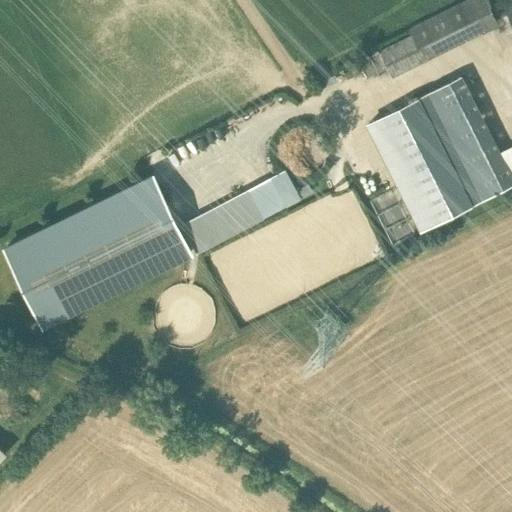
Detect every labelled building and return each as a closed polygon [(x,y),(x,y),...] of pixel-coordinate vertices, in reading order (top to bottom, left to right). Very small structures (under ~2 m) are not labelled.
[(497,0),(454,0),(410,21),(412,26),(425,52),(504,14),(497,0)] [(425,52),(412,26),(383,39),(396,68),(426,53),(425,52)] [(466,66),(386,103),(435,207),(511,171),(511,170),(511,163),(501,140),(466,66)] [(272,150),(273,159),(277,167),(283,174),(291,179),(300,180),(309,179),(320,174),(327,165),(330,154),(329,143),(324,133),(315,126),(305,122),(293,123),(285,127),(278,133),(274,141),(272,150)] [(511,134),(501,140),(511,163),(511,170),(511,171),(511,174),(511,134)] [(154,157),(5,231),(46,321),(196,250),(154,157)] [(288,200),(272,169),(188,212),(204,243),(288,200)] [(0,437),(0,458),(11,447),(0,437)]
